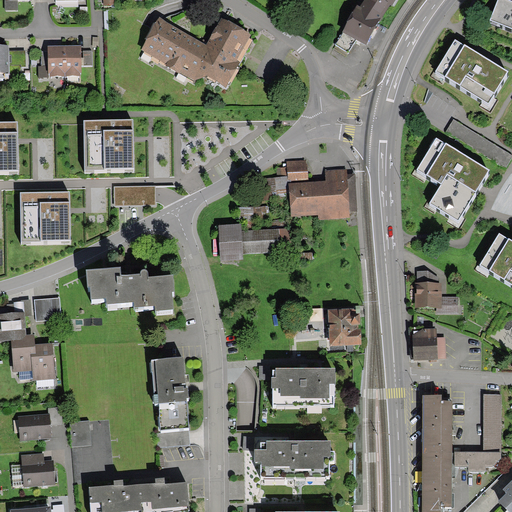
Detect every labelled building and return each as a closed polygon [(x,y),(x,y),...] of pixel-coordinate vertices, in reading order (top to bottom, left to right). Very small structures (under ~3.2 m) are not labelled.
[(36,0),(8,0),(9,11),(21,11),(21,2),(36,2),(36,0)] [(364,0),(360,7),(357,5),(342,32),(343,33),(356,40),(366,46),(380,20),(391,5),(393,6),(396,0),(364,0)] [(511,7),(498,3),(490,25),(511,33),(511,7)] [(200,49),(150,24),(135,53),(227,98),(255,42),(213,22),(200,49)] [(356,40),(343,33),(336,45),(348,54),(356,40)] [(507,77),(454,46),(436,76),(488,107),(507,77)] [(88,48),(50,48),(50,79),(89,79),(88,48)] [(0,77),(17,78),(16,49),(0,49),(0,77)] [(20,120),(0,120),(0,171),(21,171),(21,144),(20,120)] [(511,160),(452,123),(448,130),(445,135),(504,172),(511,160)] [(133,124),(84,125),(85,174),(134,173),(133,140),(133,124)] [(489,178),(435,144),(415,177),(434,189),(423,207),(458,229),(489,178)] [(307,162),(288,162),(288,168),(288,177),(288,182),(309,181),(307,162)] [(277,178),(288,177),(288,168),(277,169),(277,178)] [(326,182),(289,185),(290,195),(291,218),(318,217),(319,221),(350,219),(350,213),(348,175),(347,170),(326,171),(326,182)] [(350,213),(358,212),(356,175),(348,175),(350,213)] [(288,182),(288,177),(277,178),(266,179),(267,197),(290,195),(289,185),(288,182)] [(156,186),(114,187),(115,206),(156,205),(156,196),(156,186)] [(70,196),(20,197),(21,246),(70,245),(70,211),(70,196)] [(268,207),(254,208),(254,221),(269,220),(268,207)] [(239,208),(239,223),(254,222),(254,208),(239,208)] [(242,225),(219,227),(221,262),(244,261),(243,255),(242,232),(242,225)] [(279,230),(280,246),(294,245),(293,229),(279,230)] [(279,230),(242,232),(243,255),(281,253),(280,246),(279,230)] [(511,243),(503,239),(482,274),(511,291),(511,243)] [(121,275),(86,278),(87,294),(90,294),(91,305),(107,304),(107,311),(134,309),(135,314),(156,312),(156,318),(174,317),(172,299),(175,299),(173,282),(149,284),(148,283),(148,281),(147,279),(145,278),(143,278),(141,279),(140,281),(122,282),(121,275)] [(437,277),(419,277),(419,294),(411,294),(411,315),(457,315),(458,300),(437,300),(437,277)] [(59,321),(57,301),(24,304),(25,316),(0,318),(0,329),(1,342),(13,341),(15,372),(35,370),(36,379),(51,378),(49,349),(32,350),(32,339),(23,340),(22,324),(59,321)] [(324,321),(325,310),(313,309),(312,321),(324,321)] [(354,311),(328,313),(329,335),(330,349),(361,347),(360,317),(355,318),(354,311)] [(441,332),(413,333),(413,362),(449,362),(449,339),(441,339),(441,332)] [(182,362),(148,365),(152,433),(154,433),(157,433),(187,431),(182,362)] [(270,367),(260,367),(259,381),(261,381),(269,381),(270,367)] [(304,374),(275,374),(275,383),(271,384),(270,393),(274,393),(274,409),(333,410),(333,374),(304,374)] [(363,504),(363,398),(354,398),(354,445),(354,446),(354,504),(363,504)] [(440,399),(419,399),(418,511),(449,511),(450,475),(450,458),(450,406),(440,406),(440,399)] [(481,399),(482,458),(498,458),(502,458),(501,399),(481,399)] [(55,417),(21,418),(22,442),(56,441),(55,417)] [(90,422),(70,423),(71,435),(91,434),(90,422)] [(187,431),(157,433),(159,448),(190,446),(189,431),(187,431)] [(91,434),(71,435),(72,448),(92,446),(91,434)] [(254,439),(243,439),(243,452),(246,452),(254,452),(254,439)] [(261,447),(261,455),(255,455),(255,467),(261,467),(261,482),(329,481),(329,465),(334,465),(334,456),(330,456),(330,446),(291,446),(261,447)] [(56,457),(23,460),(27,491),(59,488),(56,457)] [(498,475),(498,458),(482,458),(450,458),(450,475),(498,475)] [(112,489),(91,492),(93,511),(183,511),(189,511),(186,482),(162,484),(162,479),(152,480),(152,485),(122,488),(121,484),(112,485),(112,489)] [(505,501),(496,508),(500,511),(511,511),(511,487),(502,497),(505,501)]
